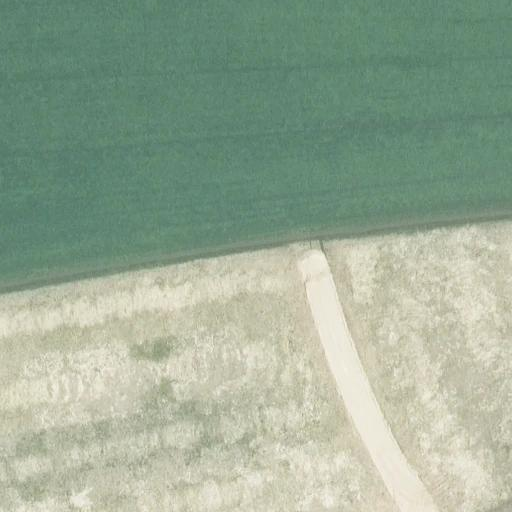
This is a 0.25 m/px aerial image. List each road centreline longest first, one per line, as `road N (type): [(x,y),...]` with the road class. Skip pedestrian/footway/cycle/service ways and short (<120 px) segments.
road 1 (residential): [(0,267),(295,211)]
road 2 (residential): [(414,511),(357,403),(305,245)]
road 3 (residential): [(295,211),(233,0)]
road 4 (residential): [(305,245),(511,217)]
